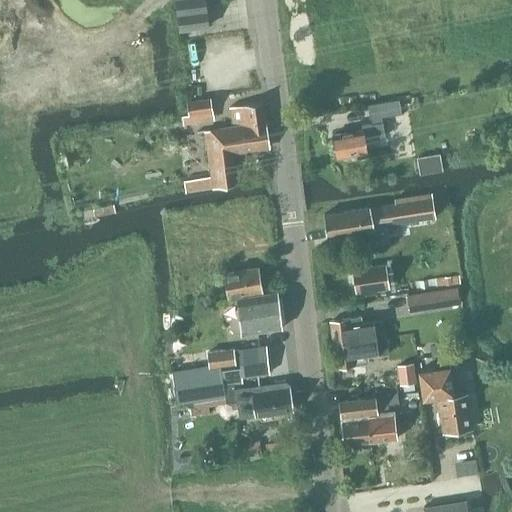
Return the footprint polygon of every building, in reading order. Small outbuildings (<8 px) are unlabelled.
[(184,29),(185,40),(197,39),(196,28),(208,26),(204,0),(176,0),(180,30),(184,29)] [(189,115),(182,116),(183,124),(214,119),(211,98),(187,101),(189,115)] [(401,114),(399,100),(368,105),(370,119),(401,114)] [(229,127),(206,130),(211,162),(205,163),(206,171),(212,170),(213,176),(197,179),(199,190),(236,185),(231,153),(266,148),(269,145),(262,101),(229,106),(231,119),(228,119),(229,127)] [(336,155),(336,157),(367,153),(365,140),(385,136),(383,122),(362,125),(362,130),(332,134),(334,145),(332,145),(333,155),(336,155)] [(99,134),(100,148),(117,147),(116,132),(99,134)] [(381,205),(370,207),(373,227),(436,217),(431,188),(380,196),(381,205)] [(373,227),(370,207),(324,214),(327,239),(359,234),(361,246),(375,244),(373,227)] [(389,288),(385,264),(352,269),(356,293),(389,288)] [(261,292),(258,267),(223,272),(226,296),(261,292)] [(407,295),(409,311),(459,303),(457,287),(407,295)] [(237,298),(242,334),(282,328),(277,292),(237,298)] [(330,321),(333,344),(386,338),(383,320),(362,323),(361,316),(330,321)] [(223,319),(224,326),(232,325),(231,318),(223,319)] [(386,338),(333,344),(336,367),(368,363),(367,356),(388,353),(386,338)] [(216,404),(237,401),(235,389),(234,383),(242,381),(242,377),(270,373),(266,345),(234,350),(233,349),(207,352),(209,366),(173,371),(178,404),(215,399),(216,404)] [(400,366),(402,382),(412,381),(410,365),(400,366)] [(437,397),(443,433),(472,428),(467,393),(454,395),(449,366),(418,371),(423,399),(437,397)] [(235,389),(237,401),(238,406),(239,418),(293,411),(289,385),(286,382),(235,389)] [(398,391),(378,392),(379,408),(398,407),(398,391)] [(375,396),(366,397),(371,441),(397,438),(394,410),(377,412),(375,396)] [(371,441),(366,397),(339,400),(341,416),(344,444),(371,441)] [(424,506),(424,511),(467,511),(466,500),(424,506)]
